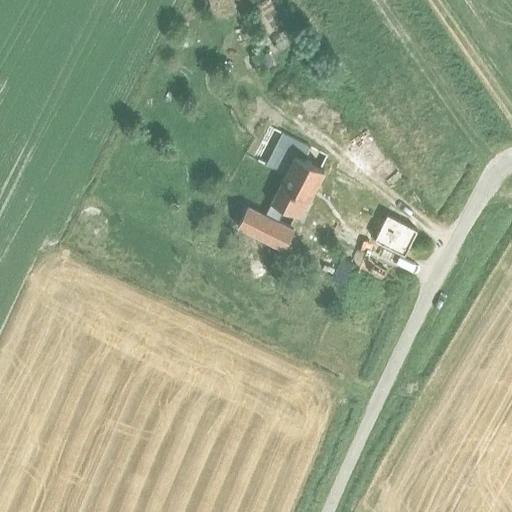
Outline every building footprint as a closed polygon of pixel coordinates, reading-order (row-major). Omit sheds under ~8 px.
[(261,51),(250,55),(254,64),(265,60),(261,51)] [(275,110),(293,116),(308,72),(290,66),(275,110)] [(295,229),(324,167),(288,153),(261,205),(295,229)] [(383,205),(361,194),(368,180),(338,166),(324,196),(376,220),(383,205)] [(411,248),(423,222),(390,207),(378,234),(411,248)] [(345,281),(354,262),(325,248),(320,257),(337,266),(333,275),(345,281)] [(365,257),(360,266),(380,277),(385,268),(365,257)]
